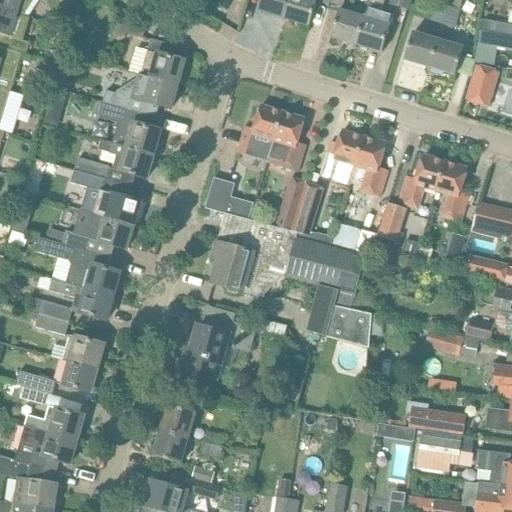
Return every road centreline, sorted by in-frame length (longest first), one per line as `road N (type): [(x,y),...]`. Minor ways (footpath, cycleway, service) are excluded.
road 1 (residential): [(108,511),(226,57)]
road 2 (residential): [(226,57),(511,144)]
